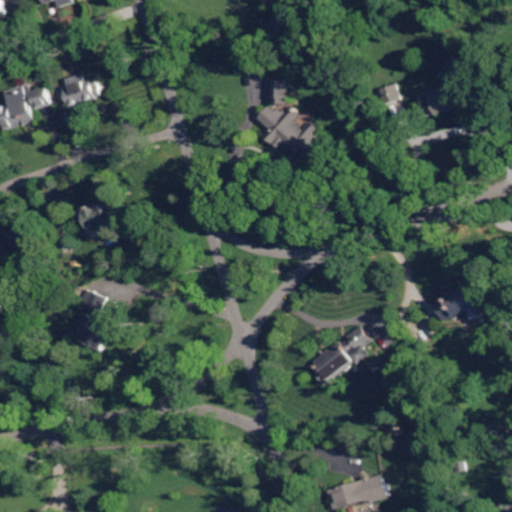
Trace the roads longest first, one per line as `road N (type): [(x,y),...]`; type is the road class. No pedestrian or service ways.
road 1 (residential): [(0,440),(183,399),(256,339),(273,303),(318,254),(511,187)]
road 2 (residential): [(293,511),(143,0)]
road 3 (residential): [(0,189),(183,129)]
